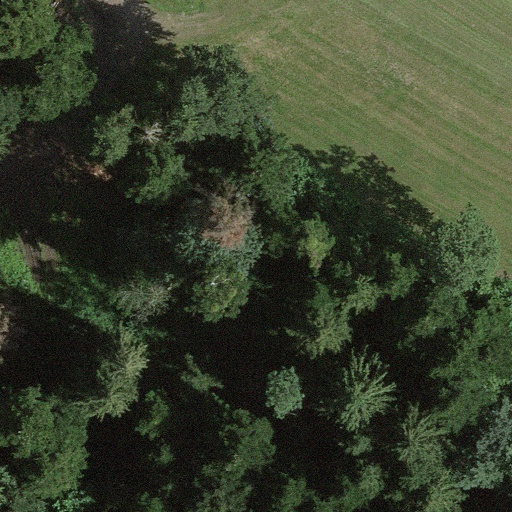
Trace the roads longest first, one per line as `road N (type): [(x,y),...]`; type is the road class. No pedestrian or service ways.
road 1 (track): [(0,252),(133,14),(118,0)]
road 2 (track): [(269,0),(238,24),(178,38),(133,14)]
